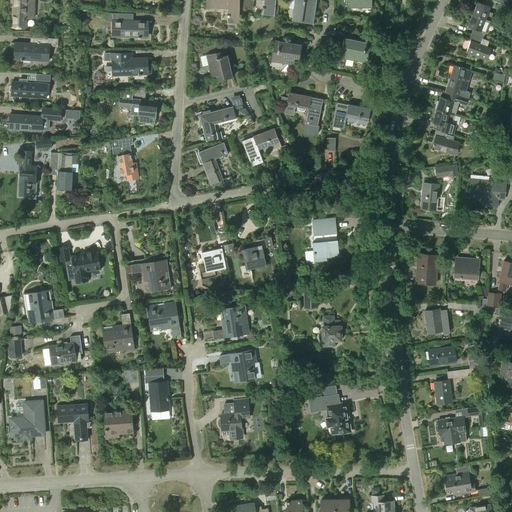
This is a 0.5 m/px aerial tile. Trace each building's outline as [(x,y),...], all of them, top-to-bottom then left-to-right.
[(34,17),(35,0),(12,0),(12,6),(15,6),(14,26),(25,27),(25,16),(34,17)] [(239,22),(239,0),(206,0),(206,7),(228,7),(228,14),(227,14),(227,17),(228,17),(228,22),(239,22)] [(274,16),(275,0),(263,0),(263,6),(262,6),(262,9),(263,9),(263,15),(274,16)] [(313,24),(316,0),(295,0),(292,21),(313,24)] [(371,8),(371,0),(343,0),(344,2),(349,2),(349,8),(371,8)] [(494,9),(496,2),(489,0),(483,0),(482,4),(476,2),(471,14),(490,21),(492,13),(488,11),(489,7),(494,9)] [(147,29),(147,21),(120,20),(121,13),(105,13),(105,20),(113,20),(112,36),(138,36),(138,38),(140,38),(140,36),(145,37),(145,29),(147,29)] [(485,33),(490,21),(471,14),(467,26),(472,28),(470,34),(482,39),(482,38),(484,33),(485,33)] [(482,39),(470,34),(468,40),(469,40),(465,52),(486,60),(490,48),(486,47),(489,41),(486,39),(482,38),(482,39)] [(366,63),(370,43),(344,37),(341,52),(346,53),(345,59),(366,63)] [(58,46),(58,39),(44,38),(43,44),(16,43),(16,52),(18,52),(17,59),(49,61),(50,46),(58,46)] [(299,59),(302,44),(275,40),(272,61),(294,65),(295,58),(299,59)] [(232,77),(226,50),(206,55),(211,77),(217,75),(219,80),(232,77)] [(120,59),(120,52),(104,53),(105,60),(112,59),(113,75),(139,74),(139,75),(141,75),(141,74),(145,74),(145,66),(147,66),(147,58),(120,59)] [(468,99),(470,92),(465,90),(470,70),(453,66),(447,86),(448,86),(446,93),(468,99)] [(495,72),(493,80),(503,82),(505,75),(495,72)] [(13,84),(10,87),(9,90),(12,93),(12,95),(47,97),(48,83),(27,82),(27,79),(19,78),(19,81),(13,81),(13,84)] [(132,99),(133,93),(123,92),(123,98),(120,97),(119,106),(131,108),(130,115),(138,116),(137,121),(154,123),(156,104),(139,102),(140,100),(132,99)] [(317,126),(323,99),(289,92),(286,105),(297,107),(298,111),(303,112),(305,109),(308,110),(305,123),(304,123),(304,136),(313,136),(313,133),(317,134),(319,126),(317,126)] [(436,110),(453,115),(454,115),(458,102),(466,104),(468,99),(446,93),(445,98),(439,97),(438,101),(436,100),(434,108),(436,109),(436,110)] [(368,122),(370,109),(337,102),(332,126),(344,128),(346,117),(368,122)] [(216,132),(214,124),(227,120),(226,117),(235,115),(232,106),(199,115),(206,141),(218,138),(219,139),(222,138),(221,131),(216,132)] [(61,120),(62,109),(43,108),(43,110),(42,116),(11,114),(10,128),(42,130),(43,118),(61,120)] [(239,117),(245,115),(244,109),(237,110),(239,117)] [(453,134),(454,128),(450,127),(453,115),(436,110),(432,122),(437,123),(435,130),(447,133),(453,134)] [(486,118),(484,123),(492,126),(494,120),(486,118)] [(251,166),(262,162),(257,149),(279,141),(274,128),(242,141),(251,166)] [(453,154),(457,142),(453,140),(454,137),(446,135),(447,133),(435,130),(433,135),(435,136),(432,148),(453,154)] [(113,156),(117,155),(120,174),(126,173),(127,179),(138,177),(136,162),(132,162),(130,153),(129,153),(127,143),(133,143),(132,137),(111,140),(113,156)] [(335,150),(335,138),(328,138),(327,150),(335,150)] [(36,148),(52,147),(51,139),(36,140),(36,148)] [(210,184),(219,181),(223,179),(215,159),(228,154),(224,142),(198,152),(210,184)] [(484,151),(488,153),(490,146),(481,143),(480,148),(484,149),(484,151)] [(38,174),(40,173),(40,167),(38,165),(31,164),(32,151),(22,150),(20,181),(21,181),(20,193),(29,194),(30,184),(32,182),(36,182),(36,174),(38,174)] [(60,171),(58,171),(57,188),(59,188),(59,189),(60,191),(64,191),(65,190),(65,188),(73,189),(74,171),(78,172),(78,164),(76,164),(77,153),(61,152),(60,171)] [(511,172),(511,160),(504,159),(503,171),(511,172)] [(456,164),(435,168),(436,176),(448,174),(448,175),(458,174),(456,164)] [(484,179),(484,176),(477,176),(477,178),(475,178),(472,181),(470,181),(469,195),(487,197),(486,205),(496,205),(497,198),(504,198),(505,184),(488,182),(485,179),(484,179)] [(436,210),(438,184),(423,182),(421,208),(436,210)] [(314,261),(327,260),(327,256),(339,255),(335,217),(312,220),(314,242),(312,242),(314,261)] [(266,247),(273,246),(271,237),(264,239),(266,247)] [(221,248),(202,251),(204,263),(212,262),(214,270),(226,267),(224,256),(229,255),(227,244),(221,245),(221,248)] [(246,270),(266,265),(262,245),(242,250),(246,270)] [(68,246),(59,247),(61,261),(65,260),(68,280),(75,279),(76,283),(89,281),(87,270),(101,268),(98,252),(96,252),(96,250),(86,252),(86,254),(70,257),(68,246)] [(435,284),(437,255),(417,253),(416,269),(420,270),(419,282),(435,284)] [(477,279),(479,259),(473,258),(472,266),(454,265),(453,277),(477,279)] [(171,287),(166,259),(131,264),(132,272),(142,270),(145,291),(171,287)] [(511,283),(511,262),(503,261),(498,281),(500,281),(498,289),(505,291),(507,282),(511,283)] [(52,311),(49,290),(24,294),(29,322),(64,316),(62,309),(52,311)] [(304,307),(316,307),(316,290),(304,291),(304,307)] [(499,306),(500,293),(487,292),(487,299),(486,305),(499,306)] [(181,336),(176,301),(147,305),(151,330),(172,327),(173,337),(181,336)] [(214,338),(249,333),(245,304),(220,308),(223,329),(213,331),(214,338)] [(478,316),(478,318),(481,319),(481,315),(485,316),(488,308),(479,307),(478,316)] [(438,309),(424,311),(427,333),(441,331),(441,333),(447,332),(447,331),(447,332),(446,323),(447,323),(445,309),(438,310),(438,309)] [(501,334),(511,337),(511,309),(496,309),(495,314),(502,316),(500,325),(503,326),(501,334)] [(106,352),(134,348),(129,313),(122,314),(123,323),(102,326),(106,352)] [(333,320),(333,315),(323,315),(323,331),(320,331),(319,334),(319,336),(320,339),(323,340),(323,346),(333,346),(333,339),(340,339),(340,326),(339,326),(339,320),(333,320)] [(11,336),(22,335),(21,325),(10,327),(11,336)] [(52,364),(81,359),(80,353),(82,352),(79,335),(70,336),(71,342),(49,346),(52,364)] [(8,357),(22,356),(21,339),(7,340),(8,357)] [(430,365),(455,361),(453,347),(428,350),(430,365)] [(256,361),(254,349),(220,355),(221,363),(230,361),(234,382),(255,379),(252,362),(256,361)] [(469,369),(482,367),(481,359),(468,361),(469,369)] [(511,382),(511,362),(502,360),(500,369),(503,370),(501,380),(511,382)] [(478,375),(478,374),(483,373),(482,367),(469,369),(447,371),(447,378),(472,375),(472,377),(476,376),(476,375),(478,375)] [(164,381),(163,374),(145,376),(145,382),(149,382),(151,410),(169,409),(168,396),(167,396),(166,380),(164,381)] [(437,404),(451,402),(448,379),(434,381),(437,404)] [(297,397),(307,395),(305,387),(296,388),(297,397)] [(333,395),(308,399),(311,412),(327,410),(328,416),(324,417),(326,428),(331,427),(332,433),(338,432),(338,433),(349,432),(347,417),(346,417),(345,413),(346,413),(346,412),(345,413),(344,407),(342,408),(341,404),(337,405),(337,403),(334,404),(333,395)] [(25,417),(10,418),(12,436),(37,434),(36,426),(44,425),(42,401),(24,402),(25,417)] [(220,415),(220,417),(218,419),(218,420),(218,422),(218,423),(219,426),(220,428),(221,429),(221,430),(230,429),(231,439),(242,438),(240,418),(249,418),(248,403),(233,404),(234,414),(229,414),(220,415)] [(87,439),(86,417),(88,417),(87,404),(58,406),(59,422),(74,421),(75,440),(87,439)] [(499,421),(498,427),(511,430),(511,405),(507,404),(503,422),(499,421)] [(440,435),(441,440),(444,441),(445,444),(466,441),(463,417),(478,414),(479,426),(487,425),(484,406),(468,408),(469,416),(437,420),(437,421),(438,421),(438,423),(435,425),(436,431),(439,432),(440,435)] [(133,431),(133,424),(131,409),(105,411),(106,424),(106,437),(119,436),(119,430),(124,430),(124,431),(133,431)] [(471,472),(470,466),(470,465),(456,467),(456,468),(457,468),(458,473),(445,476),(447,489),(461,487),(462,493),(475,491),(474,484),(471,485),(469,472),(471,472)] [(478,496),(493,494),(492,487),(477,489),(478,496)] [(384,500),(384,494),(372,495),(372,501),(375,501),(375,511),(394,511),(395,507),(394,507),(394,500),(384,500)] [(321,511),(336,511),(336,499),(321,500),(321,511)] [(336,511),(350,511),(349,499),(336,499),(336,511)] [(288,511),(302,511),(302,500),(288,501),(288,511)] [(233,511),(255,511),(254,503),(233,506),(233,511)]
